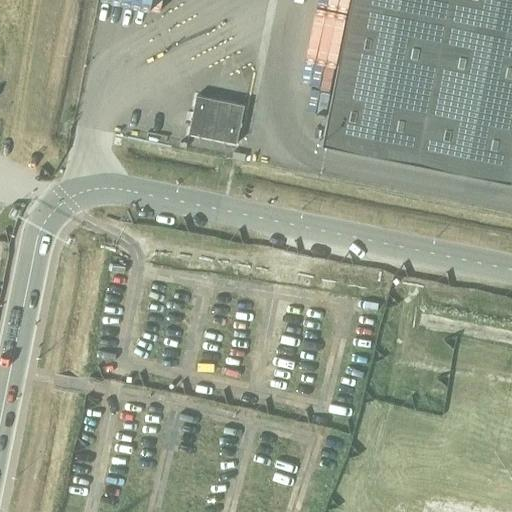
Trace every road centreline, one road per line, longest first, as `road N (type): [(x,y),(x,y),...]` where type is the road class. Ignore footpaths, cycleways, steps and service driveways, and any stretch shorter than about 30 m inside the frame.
road 1 (unclassified): [(511,268),(128,191),(94,188),(55,207)]
road 2 (unclassified): [(0,437),(36,249),(55,207)]
road 3 (track): [(2,166),(38,0)]
